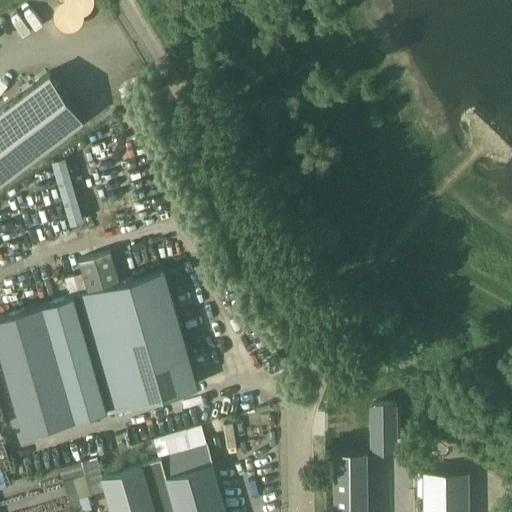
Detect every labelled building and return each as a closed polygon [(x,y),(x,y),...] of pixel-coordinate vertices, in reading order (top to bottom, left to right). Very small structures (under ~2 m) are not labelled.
[(50,71),(0,108),(0,178),(84,115),(50,71)] [(70,222),(85,219),(71,154),(56,157),(70,222)] [(70,293),(0,312),(0,345),(24,430),(107,407),(107,409),(198,383),(165,266),(119,279),(109,251),(78,261),(80,267),(87,288),(75,291),(70,293)] [(80,267),(63,272),(70,293),(75,291),(87,288),(80,267)] [(368,382),(357,360),(346,366),(358,387),(368,382)] [(121,466),(134,511),(226,511),(201,424),(152,438),(158,456),(121,466)] [(102,471),(113,511),(134,511),(121,466),(102,471)] [(424,511),(468,511),(468,469),(424,469),(424,511)] [(84,511),(74,475),(63,478),(73,511),(84,511)] [(92,504),(88,492),(80,495),(83,507),(92,504)]
